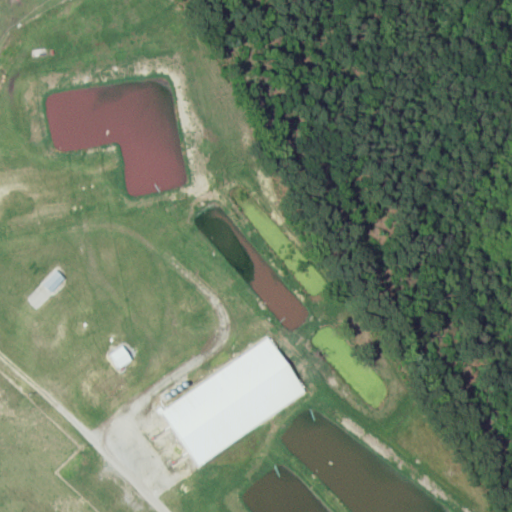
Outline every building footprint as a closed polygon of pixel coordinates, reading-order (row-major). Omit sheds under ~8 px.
[(232,276),(219,263),(188,294),(201,307),(232,276)] [(41,284),(52,294),(65,280),(55,270),(41,284)] [(110,390),(140,357),(122,340),(91,373),(110,390)] [(292,394),(290,367),(187,374),(189,401),(292,394)] [(259,455),(257,428),(154,436),(156,463),(259,455)]
